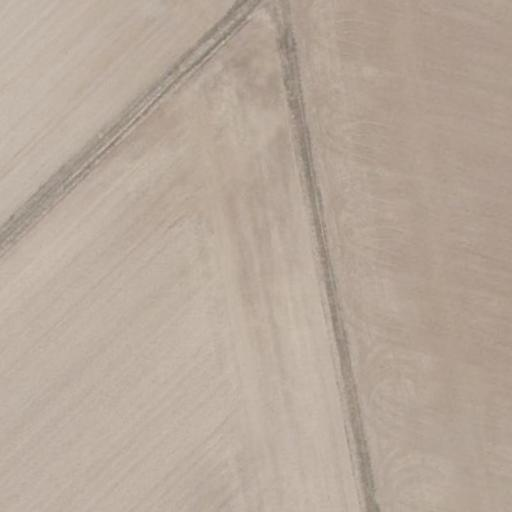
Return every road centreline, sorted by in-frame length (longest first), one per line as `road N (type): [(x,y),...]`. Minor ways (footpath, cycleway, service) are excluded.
road 1 (track): [(285,0),(375,511)]
road 2 (track): [(240,0),(0,231)]
